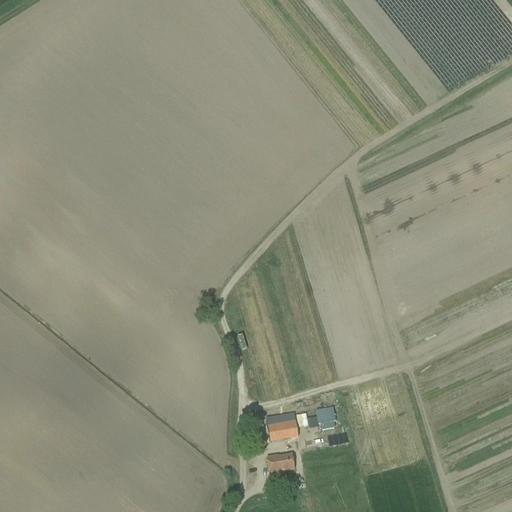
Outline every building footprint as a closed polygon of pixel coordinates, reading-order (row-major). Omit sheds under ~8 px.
[(345,429),(342,410),(315,415),(319,434),(345,429)] [(259,426),(262,444),(284,441),(285,447),(299,444),(298,437),(304,436),(302,423),(295,424),(294,420),(259,426)] [(250,428),(253,446),(260,444),(257,427),(250,428)] [(301,454),(303,470),(308,469),(308,472),(341,465),(338,447),(301,454)] [(294,471),(292,461),(291,455),(276,458),(266,460),(269,477),(281,475),(280,474),(294,471)]
